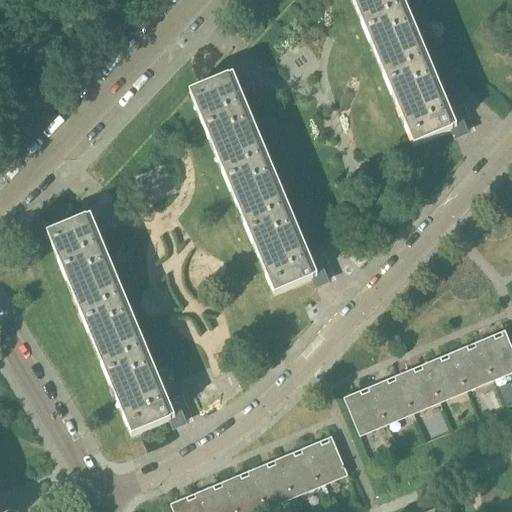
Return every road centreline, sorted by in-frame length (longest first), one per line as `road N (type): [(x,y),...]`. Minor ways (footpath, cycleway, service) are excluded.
road 1 (residential): [(93,505),(246,429),(511,152)]
road 2 (residential): [(0,204),(194,0)]
road 3 (residential): [(93,505),(0,340)]
